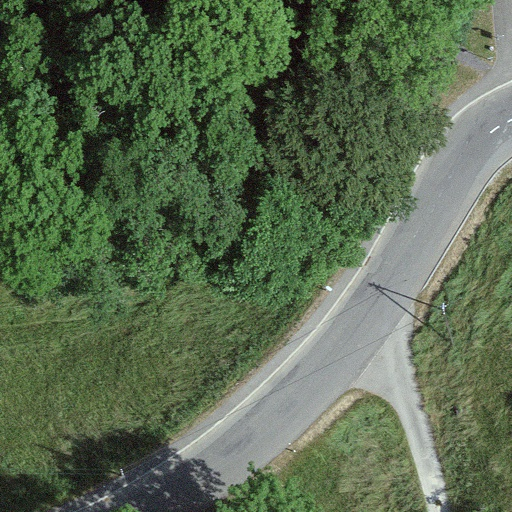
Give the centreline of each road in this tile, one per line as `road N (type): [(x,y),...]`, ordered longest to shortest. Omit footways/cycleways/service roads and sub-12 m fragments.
road 1 (unclassified): [(153,511),(293,403),(364,318),(462,158),(511,119)]
road 2 (track): [(292,0),(201,208),(138,291),(0,329)]
road 3 (track): [(364,318),(402,387),(435,511)]
